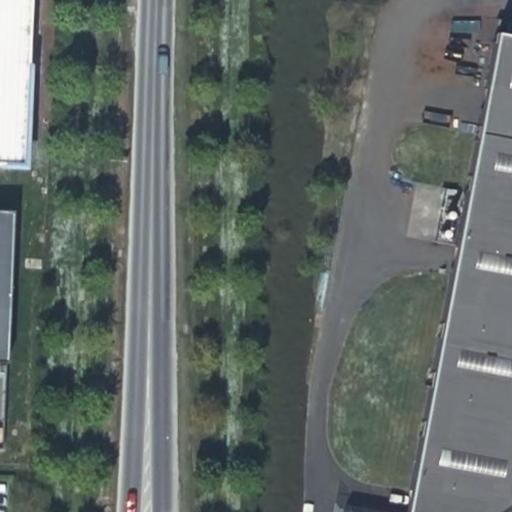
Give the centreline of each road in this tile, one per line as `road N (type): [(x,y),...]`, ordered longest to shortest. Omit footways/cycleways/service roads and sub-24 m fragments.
road 1 (primary): [(148,173),(122,511)]
road 2 (primary): [(158,511),(148,173)]
road 3 (primary): [(148,173),(154,0)]
